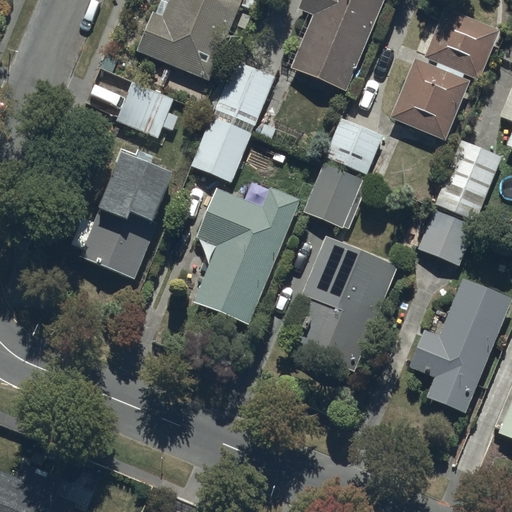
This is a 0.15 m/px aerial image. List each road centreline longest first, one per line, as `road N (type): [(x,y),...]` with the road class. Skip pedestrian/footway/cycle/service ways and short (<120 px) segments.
road 1 (residential): [(0,354),(382,511)]
road 2 (residential): [(72,0),(0,171)]
